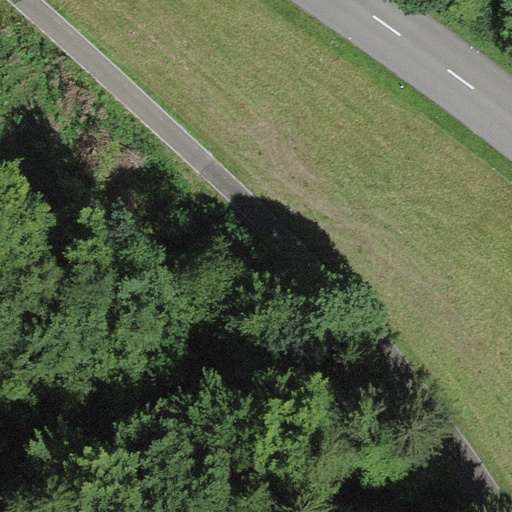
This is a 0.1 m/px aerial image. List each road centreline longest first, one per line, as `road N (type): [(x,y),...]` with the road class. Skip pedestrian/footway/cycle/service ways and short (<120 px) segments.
road 1 (track): [(495,511),(293,226),(33,0)]
road 2 (tertiary): [(511,116),(344,0)]
